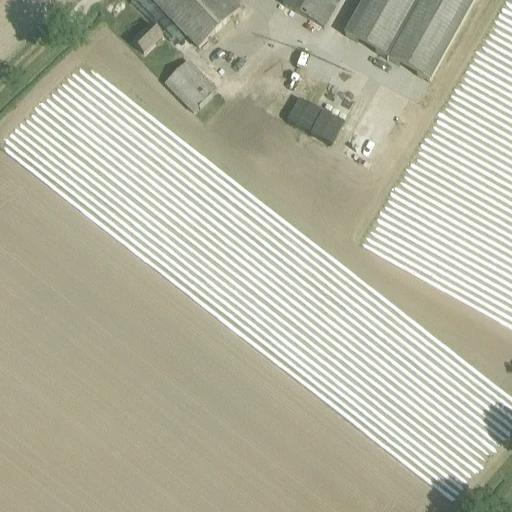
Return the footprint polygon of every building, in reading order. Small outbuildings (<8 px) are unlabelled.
[(241,10),(230,0),(152,0),(200,50),(241,10)] [(285,0),(282,6),(324,29),(340,0),(285,0)] [(477,0),(366,0),(346,37),(430,84),(477,0)] [(133,45),(144,56),(163,38),(152,26),(133,45)] [(217,91),(190,62),(165,86),(192,115),(217,91)]
